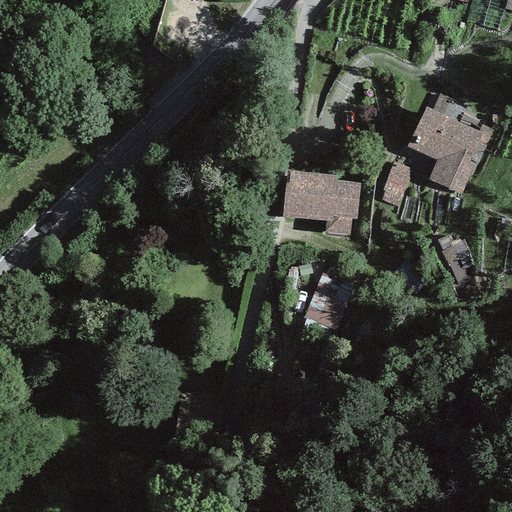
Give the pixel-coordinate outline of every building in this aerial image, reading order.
[(507,28),(511,10),(511,0),(489,0),(483,21),(507,28)] [(479,132),(425,107),(407,147),(437,160),(428,180),(462,195),(493,129),(483,124),(479,132)] [(414,170),(394,162),(378,199),(398,207),(414,170)] [(336,176),(290,171),(289,183),(287,183),(283,216),(325,221),(324,233),(350,236),(352,219),(357,219),(360,183),(335,180),(336,176)] [(354,287),(321,273),(303,317),(336,331),(354,287)] [(223,399),(180,394),(175,438),(218,443),(223,399)]
